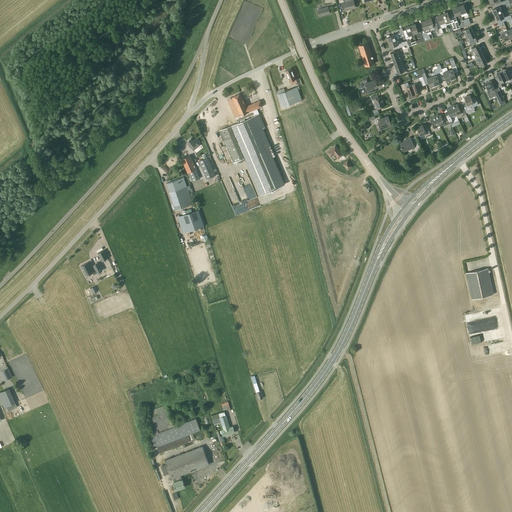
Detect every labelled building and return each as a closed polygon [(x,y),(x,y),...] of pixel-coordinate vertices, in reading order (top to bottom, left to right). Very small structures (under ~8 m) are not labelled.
[(344,0),(345,2),(341,3),(343,11),(347,9),(355,7),(352,0),(344,0)] [(463,4),(457,6),(460,14),(466,12),(463,4)] [(455,16),(460,14),(457,6),(452,8),(455,16)] [(494,15),(502,12),(500,6),(492,9),(494,15)] [(329,13),(328,7),(317,9),(319,16),(329,13)] [(443,13),(442,14),(446,25),(451,23),(453,30),(457,29),(452,17),(450,11),(445,12),(443,12),(443,13)] [(502,12),(494,15),(496,20),(500,19),(504,17),(502,12)] [(438,28),(446,25),(442,14),(437,15),(439,21),(436,22),(435,20),(438,28)] [(440,34),(439,29),(435,20),(432,21),(431,18),(426,20),(429,28),(434,27),(435,29),(438,36),(441,35),(440,34)] [(424,28),(421,29),(422,33),(425,41),(430,39),(429,34),(427,35),(426,33),(430,31),(429,28),(426,20),(421,21),(422,23),(424,28)] [(408,35),(405,36),(406,39),(407,41),(408,44),(409,47),(416,44),(415,41),(411,43),(410,39),(411,39),(412,37),(411,35),(413,34),(410,25),(406,27),(408,35)] [(465,32),(466,35),(473,31),(471,27),(463,31),(463,32),(465,32)] [(510,38),(507,30),(506,29),(503,30),(504,32),(502,33),(505,40),(510,38)] [(467,40),(475,36),(473,31),(466,35),(467,37),(466,38),(467,40)] [(387,36),(386,37),(387,37),(386,38),(388,43),(400,38),(405,36),(404,34),(401,35),(400,33),(398,33),(390,36),(390,35),(389,35),(387,36)] [(478,41),(475,36),(467,40),(468,42),(469,41),(470,44),(478,41)] [(408,44),(407,41),(405,41),(403,42),(401,41),(400,38),(388,43),(390,48),(397,45),(398,48),(408,44)] [(375,63),(368,43),(359,46),(365,66),(375,63)] [(472,54),(481,50),(478,45),(471,48),(473,51),(471,52),(472,54)] [(392,58),(401,55),(400,52),(399,53),(398,50),(390,53),(392,58)] [(476,58),(483,54),(481,50),(472,54),(473,55),(474,55),(476,58)] [(485,59),(483,54),(476,58),(477,60),(476,61),(477,63),(485,59)] [(392,58),(394,63),(402,60),(401,58),(402,57),(401,55),(392,58)] [(485,59),(477,63),(478,65),(479,64),(480,67),(487,63),(485,59)] [(405,65),(396,68),(398,73),(405,71),(404,68),(406,67),(405,65)] [(297,83),(291,68),(285,71),(291,85),(297,83)] [(439,73),(438,69),(434,70),(435,72),(431,74),(432,76),(435,87),(439,85),(439,84),(440,83),(437,76),(440,75),(440,72),(439,73)] [(452,69),(447,71),(451,79),(451,81),(455,80),(455,79),(455,78),(456,78),(454,73),(452,69)] [(508,69),(502,71),(506,80),(509,78),(511,82),(511,81),(511,74),(511,75),(508,69)] [(506,80),(502,71),(497,74),(500,80),(497,82),(500,87),(505,85),(503,81),(506,80)] [(432,76),(426,78),(428,83),(428,84),(430,87),(431,87),(432,88),(435,87),(432,76)] [(415,83),(412,84),(415,93),(421,91),(418,85),(421,84),(419,78),(413,80),(415,83)] [(367,88),(364,89),(360,90),(362,96),(372,92),(371,89),(377,87),(375,80),(365,83),(367,88)] [(491,81),(485,84),(489,91),(487,91),(489,96),(492,97),(496,95),(499,102),(504,99),(500,91),(497,84),(493,86),(493,84),(491,81)] [(415,93),(412,84),(409,86),(407,82),(401,85),(403,91),(404,90),(408,91),(409,95),(415,93)] [(302,100),(297,87),(282,92),(281,89),(276,91),(282,107),(302,100)] [(229,100),(228,100),(237,123),(220,130),(234,163),(245,157),(261,194),(276,188),(277,190),(279,189),(279,187),(284,185),(269,148),(271,147),(255,109),(249,112),(241,93),(232,97),(233,98),(232,98),(231,97),(229,98),(229,100)] [(373,100),(377,109),(384,106),(380,97),(378,98),(377,94),(371,97),(372,100),(373,100)] [(465,102),(466,104),(463,105),(466,113),(475,109),(474,107),(478,105),(474,97),(471,98),(470,95),(466,96),(467,97),(464,98),(466,102),(465,102)] [(350,104),(345,105),(349,115),(353,113),(350,104)] [(454,105),(451,106),(456,115),(457,117),(458,118),(459,118),(461,117),(462,116),(462,115),(465,114),(461,106),(458,107),(457,104),(455,105),(454,105)] [(456,115),(451,106),(449,107),(449,108),(447,109),(448,111),(445,113),(450,124),(458,120),(456,115)] [(437,115),(435,116),(439,126),(442,124),(443,124),(444,126),(449,124),(445,117),(442,118),(440,115),(438,116),(437,115)] [(390,123),(388,116),(379,119),(380,122),(378,123),(380,130),(387,127),(386,124),(390,123)] [(436,127),(439,126),(435,116),(432,118),(432,119),(430,120),(432,124),(429,126),(432,132),(437,129),(436,127)] [(425,130),(422,125),(419,126),(420,127),(417,128),(419,132),(417,132),(419,136),(424,134),(425,138),(431,135),(427,129),(425,130)] [(198,142),(195,138),(193,140),(191,138),(187,142),(194,151),(200,146),(197,143),(198,142)] [(413,144),(410,138),(405,140),(406,141),(400,144),(403,151),(407,149),(407,151),(414,147),(416,151),(420,150),(417,143),(413,144)] [(343,155),(335,145),(326,152),(330,157),(334,154),(338,159),(343,155)] [(171,154),(160,167),(167,173),(179,161),(171,154)] [(200,178),(190,155),(181,159),(187,173),(188,173),(192,182),(195,180),(197,183),(201,181),(200,178)] [(208,157),(198,161),(206,180),(216,176),(214,171),(208,157)] [(352,166),(347,161),(343,164),(348,170),(352,166)] [(251,209),(260,205),(247,175),(239,178),(247,199),(245,200),(247,206),(249,205),(251,209)] [(169,192),(175,210),(193,204),(184,177),(167,183),(170,192),(169,192)] [(239,204),(235,206),(234,202),(231,203),(236,215),(244,212),(242,207),(241,207),(239,204)] [(204,226),(198,210),(177,217),(183,233),(184,232),(204,226)] [(98,253),(102,261),(108,258),(104,250),(98,253)] [(91,267),(88,262),(81,266),(86,276),(93,272),(93,273),(97,271),(98,273),(102,270),(98,263),(94,265),(94,266),(91,267)] [(494,294),(488,268),(466,273),(471,299),(494,294)] [(468,323),(486,318),(485,313),(466,318),(468,323)] [(470,335),(471,342),(481,340),(480,333),(470,335)] [(484,347),(486,355),(503,352),(502,348),(496,349),(495,345),(484,347)] [(12,377),(8,367),(0,371),(5,381),(12,377)] [(15,403),(9,388),(0,391),(0,400),(3,408),(6,407),(8,411),(17,407),(15,403)] [(174,427),(165,405),(153,410),(155,416),(147,419),(153,434),(148,436),(153,448),(157,446),(159,452),(190,441),(188,435),(193,433),(200,430),(196,418),(174,427)] [(230,428),(225,412),(218,414),(219,417),(220,417),(212,420),(215,429),(217,429),(216,425),(222,423),(224,429),(221,430),(223,436),(235,432),(233,427),(230,428)] [(209,464),(202,446),(165,460),(166,465),(161,467),(164,475),(169,473),(171,479),(174,477),(176,481),(173,482),(176,490),(185,486),(182,479),(180,475),(209,464)]
